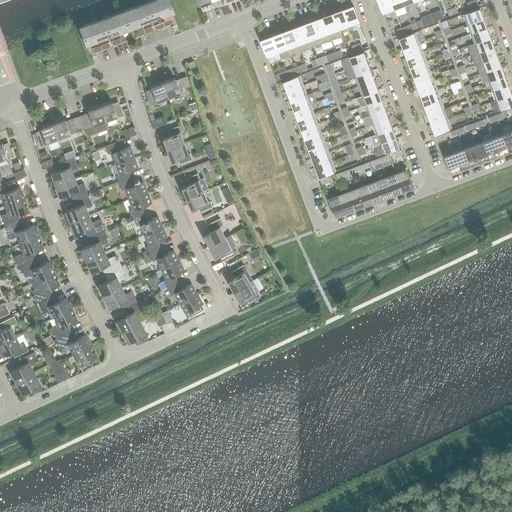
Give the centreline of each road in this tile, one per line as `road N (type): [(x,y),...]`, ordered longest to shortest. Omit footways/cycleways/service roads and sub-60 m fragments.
road 1 (residential): [(123,66),(162,183),(221,304),(216,318),(119,362)]
road 2 (residential): [(242,22),(317,226),(336,227),(435,190)]
road 3 (residential): [(119,362),(70,264),(11,106)]
road 4 (track): [(308,511),(511,415)]
road 5 (residential): [(435,190),(364,0)]
road 6 (residential): [(123,66),(242,22)]
